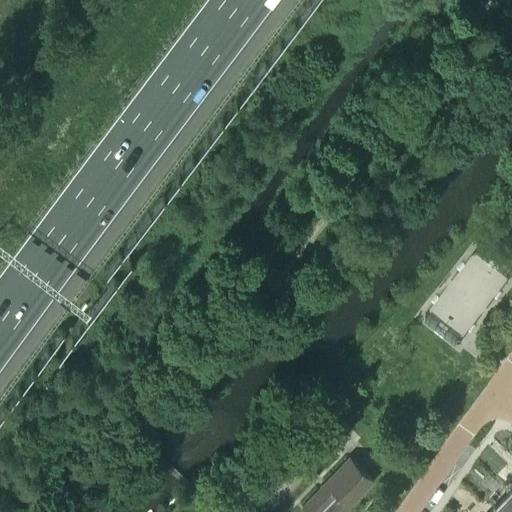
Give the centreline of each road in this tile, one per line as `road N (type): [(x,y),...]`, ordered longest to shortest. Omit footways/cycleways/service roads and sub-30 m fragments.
road 1 (motorway): [(0,323),(243,0)]
road 2 (residential): [(409,511),(490,399)]
